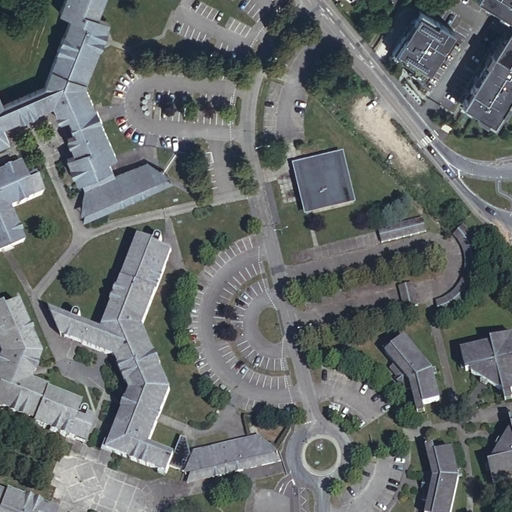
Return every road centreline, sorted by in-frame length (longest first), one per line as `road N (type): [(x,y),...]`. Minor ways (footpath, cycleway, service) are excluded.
road 1 (unclassified): [(317,427),(247,131),(265,48),(306,0)]
road 2 (tertiary): [(311,0),(427,139)]
